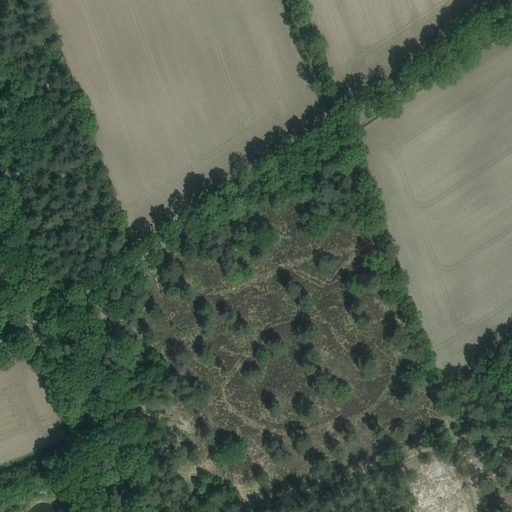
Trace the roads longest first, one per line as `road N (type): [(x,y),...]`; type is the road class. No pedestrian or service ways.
road 1 (unclassified): [(32,327),(511,13)]
road 2 (track): [(332,130),(455,477)]
road 3 (track): [(181,511),(90,289)]
road 4 (track): [(108,511),(32,327)]
road 5 (track): [(332,130),(287,0)]
